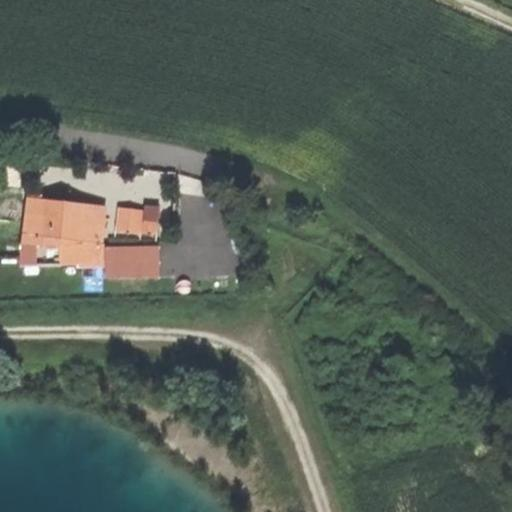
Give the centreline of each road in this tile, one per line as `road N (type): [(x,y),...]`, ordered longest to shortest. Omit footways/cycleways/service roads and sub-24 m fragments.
road 1 (track): [(0,335),(208,338),(256,358),(321,511)]
road 2 (track): [(231,170),(305,194),(511,343)]
